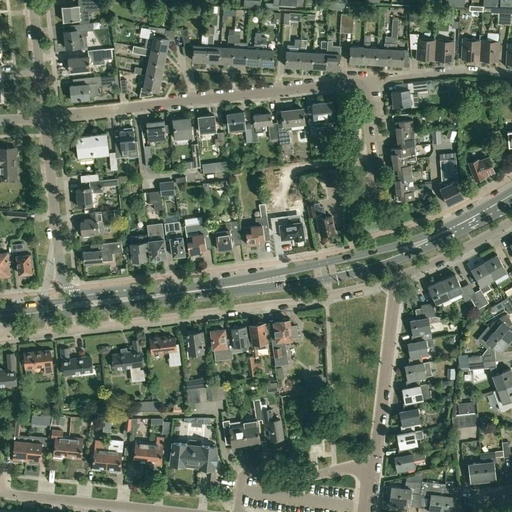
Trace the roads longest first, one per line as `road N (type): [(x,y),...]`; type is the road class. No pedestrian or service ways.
road 1 (residential): [(0,339),(311,301),(390,279)]
road 2 (residential): [(364,82),(44,117)]
road 3 (primary): [(231,286),(348,274),(426,247),(451,228)]
road 4 (residential): [(124,294),(79,293),(64,282),(44,117)]
road 5 (primary): [(451,228),(231,286)]
road 6 (residential): [(370,470),(390,279)]
road 7 (residential): [(171,511),(0,494)]
road 8 (primary): [(0,319),(168,295)]
road 9 (residential): [(239,511),(243,477),(251,472),(370,470)]
road 10 (residential): [(364,82),(466,71),(511,75)]
road 11 (residential): [(390,279),(511,221)]
road 12 (primary): [(124,294),(0,307)]
road 13 (residential): [(377,202),(364,82)]
